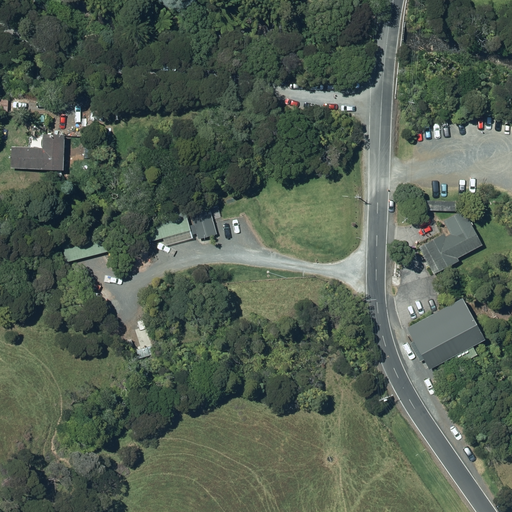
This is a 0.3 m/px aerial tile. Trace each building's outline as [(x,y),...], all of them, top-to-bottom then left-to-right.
[(13,114),(1,114),(1,127),(13,126),(13,114)] [(61,170),(62,134),(41,134),(41,147),(10,146),(9,168),(61,170)] [(94,154),(94,140),(86,140),(85,154),(94,154)] [(455,201),(417,200),(417,209),(454,210),(455,201)] [(197,239),(216,234),(209,208),(217,206),(216,201),(62,240),(67,261),(194,229),(197,239)] [(456,257),(480,244),(463,209),(443,220),(450,234),(445,236),(444,233),(418,247),(432,274),(458,260),(456,257)] [(412,341),(409,343),(418,361),(422,359),(427,369),(452,355),(457,364),(475,353),(471,345),(483,339),(460,297),(405,328),(412,341)] [(153,345),(140,349),(142,356),(155,352),(153,345)]
